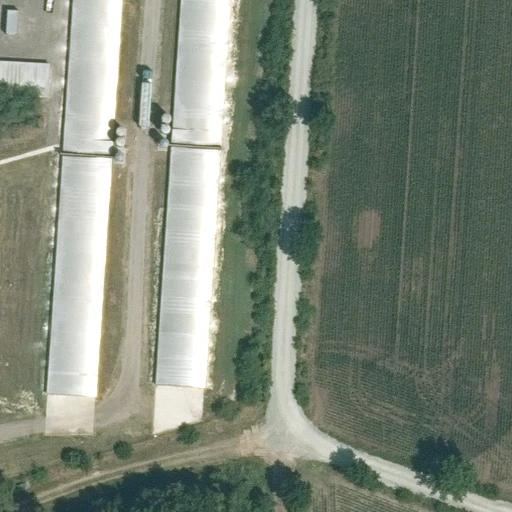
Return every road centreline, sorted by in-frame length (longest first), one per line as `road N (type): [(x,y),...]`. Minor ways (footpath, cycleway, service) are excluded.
road 1 (track): [(304,0),(276,434)]
road 2 (track): [(276,434),(32,511)]
road 3 (track): [(492,511),(276,434)]
